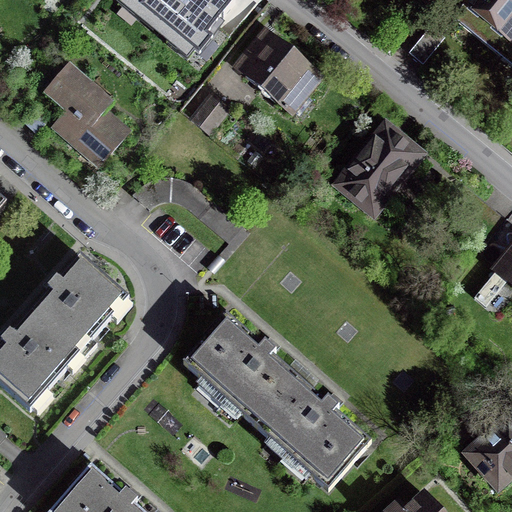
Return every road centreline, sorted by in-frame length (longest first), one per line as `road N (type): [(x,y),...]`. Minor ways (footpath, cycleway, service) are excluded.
road 1 (residential): [(22,511),(163,337),(168,311),(158,283),(0,139)]
road 2 (residential): [(290,0),(511,183)]
